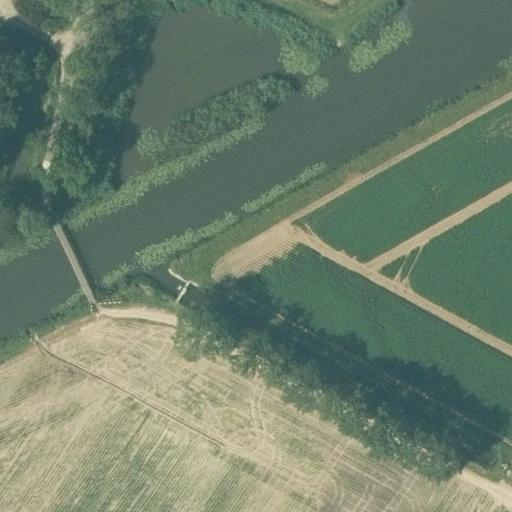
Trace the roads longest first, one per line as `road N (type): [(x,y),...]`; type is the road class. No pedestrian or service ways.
road 1 (unclassified): [(511,499),(289,375),(175,320),(145,315)]
road 2 (unclassified): [(48,157),(93,0)]
